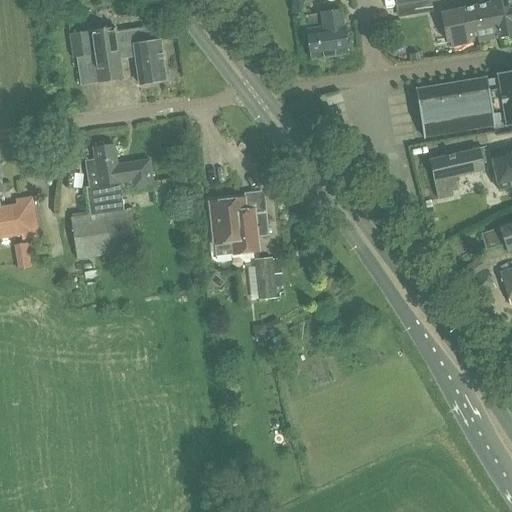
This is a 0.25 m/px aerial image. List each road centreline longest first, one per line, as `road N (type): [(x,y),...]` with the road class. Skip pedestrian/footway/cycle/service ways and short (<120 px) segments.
road 1 (primary): [(257,96),(422,339),(511,498)]
road 2 (primary): [(511,432),(371,235),(257,96)]
road 3 (unclassified): [(257,96),(10,134)]
road 4 (unclassified): [(378,76),(511,51)]
road 5 (unclassified): [(257,96),(378,76)]
road 6 (primary): [(257,96),(185,0)]
